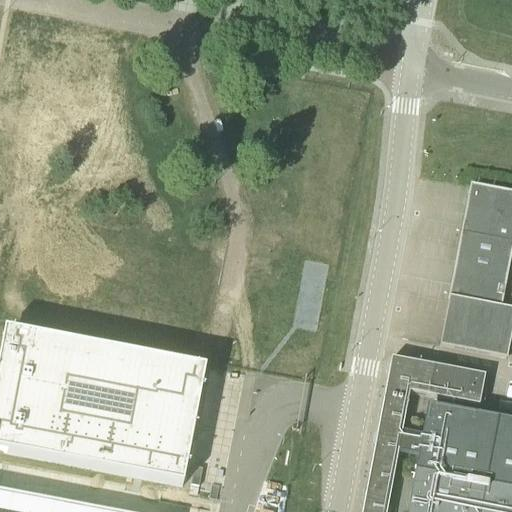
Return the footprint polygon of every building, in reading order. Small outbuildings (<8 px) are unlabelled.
[(443,350),(509,362),(511,344),(511,312),(502,310),(511,255),(511,196),(470,188),(450,300),(452,301),(443,350)] [(0,363),(0,454),(183,489),(205,372),(5,335),(0,363)] [(361,511),(388,511),(410,397),(478,409),(483,379),(389,362),(361,511)] [(511,511),(511,427),(427,411),(408,511),(511,511)] [(0,511),(89,511),(0,495),(0,511)]
